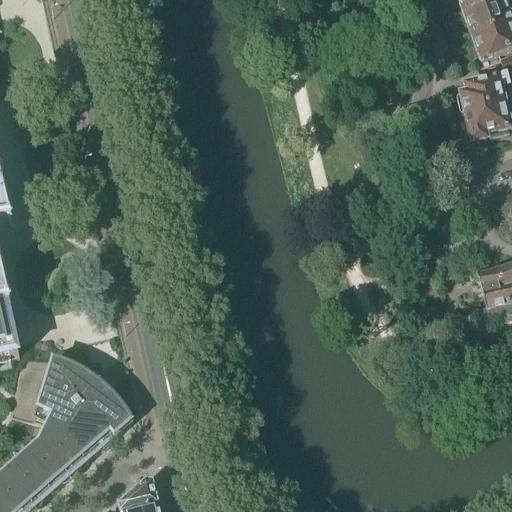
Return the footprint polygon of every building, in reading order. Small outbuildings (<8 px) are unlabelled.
[(456,0),(464,21),(504,7),(508,5),(505,0),(456,0)] [(473,44),(511,28),(511,19),(509,20),(504,7),(464,21),(473,44)] [(511,28),(473,44),(474,47),(473,49),(476,58),(479,59),(481,67),(511,55),(511,28)] [(511,74),(511,59),(500,64),(504,75),(507,75),(507,76),(511,74)] [(462,119),(465,118),(505,108),(501,92),(509,91),(506,80),(480,86),(480,85),(471,87),(471,89),(465,90),(467,99),(458,100),(456,103),(460,118),(462,119)] [(505,108),(465,118),(471,146),(474,147),(485,145),(486,142),(486,139),(492,138),(493,140),(501,138),(501,136),(511,133),(511,121),(508,122),(505,108)] [(0,365),(10,363),(12,363),(16,362),(16,363),(19,362),(18,359),(7,312),(11,311),(10,307),(9,308),(0,266),(0,230),(8,229),(8,230),(13,229),(12,225),(11,225),(3,189),(4,189),(0,173),(0,365)] [(511,271),(479,280),(477,281),(486,318),(463,324),(466,336),(475,334),(496,329),(497,332),(511,327),(511,271)] [(0,511),(36,511),(40,509),(43,506),(61,490),(64,488),(75,478),(78,476),(87,467),(96,459),(98,458),(116,441),(133,427),(132,427),(131,425),(131,424),(128,419),(124,414),(120,409),(116,404),(112,399),(107,395),(102,390),(97,386),(92,383),(86,379),(81,376),(75,373),(69,371),(63,368),(57,366),(53,365),(51,365),(44,364),(37,363),(30,363),(23,363),(23,364),(20,372),(11,421),(33,427),(28,442),(0,467),(0,511)] [(149,511),(158,510),(156,502),(156,503),(153,488),(145,488),(118,511),(149,511)]
